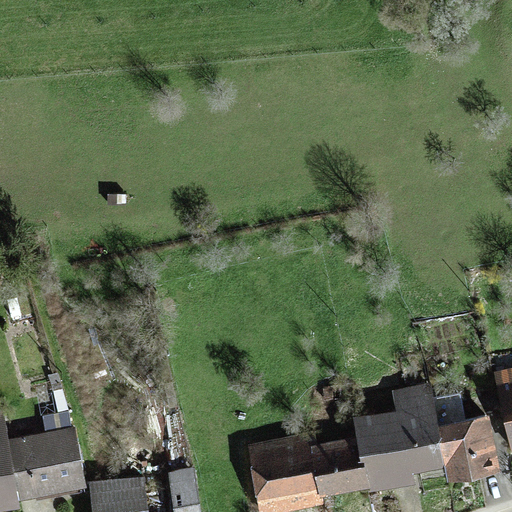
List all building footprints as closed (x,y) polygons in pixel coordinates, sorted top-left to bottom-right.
[(511,369),(490,374),(507,456),(511,454),(511,369)] [(346,425),(349,441),(358,489),(439,473),(430,428),(422,387),(389,393),(393,416),(346,425)] [(480,418),(430,428),(439,473),(440,481),(491,471),(480,418)] [(0,502),(74,490),(63,430),(0,441),(0,502)] [(301,439),(244,450),(255,509),(358,489),(349,441),(303,450),(301,439)] [(194,511),(190,472),(167,475),(171,511),(194,511)] [(139,511),(135,478),(87,483),(90,511),(139,511)]
